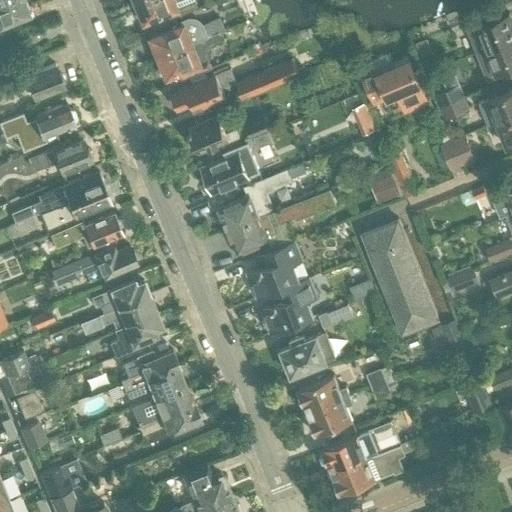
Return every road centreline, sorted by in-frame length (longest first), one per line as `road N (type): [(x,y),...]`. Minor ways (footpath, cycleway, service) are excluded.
road 1 (residential): [(290,511),(72,0)]
road 2 (residential): [(511,453),(364,511)]
